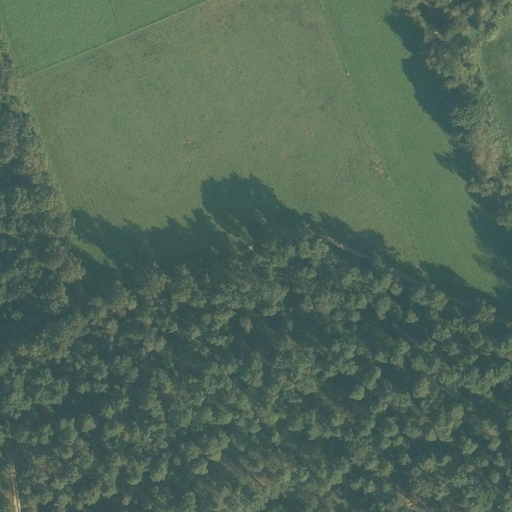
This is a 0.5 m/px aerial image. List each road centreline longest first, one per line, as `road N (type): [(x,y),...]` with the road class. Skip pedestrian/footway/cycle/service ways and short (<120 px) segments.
road 1 (track): [(89,321),(303,229),(511,325)]
road 2 (track): [(18,511),(0,388)]
